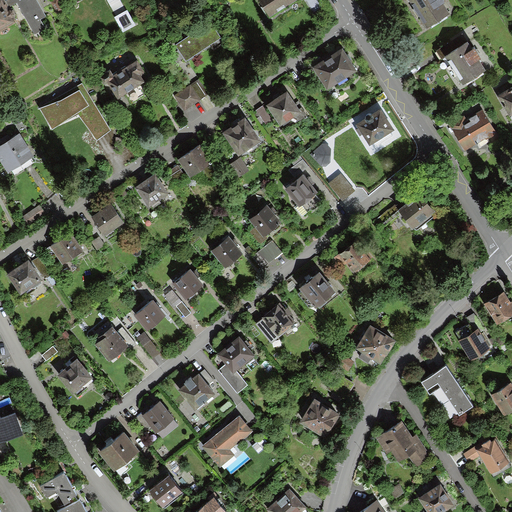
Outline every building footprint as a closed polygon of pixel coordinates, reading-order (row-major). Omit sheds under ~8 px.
[(47,30),(32,0),(14,0),(32,37),(47,30)] [(296,2),(295,0),(258,0),(269,19),(296,2)] [(436,0),(405,0),(405,1),(423,30),(446,16),(436,0)] [(0,7),(0,32),(10,28),(0,7)] [(127,10),(115,17),(124,33),(136,26),(127,10)] [(206,24),(172,45),(184,65),(218,44),(206,24)] [(461,38),(435,55),(440,63),(443,61),(459,87),(482,73),(461,38)] [(356,72),(342,51),(314,68),(328,89),(356,72)] [(150,89),(135,63),(101,84),(117,109),(150,89)] [(94,144),(108,135),(76,82),(37,106),(54,134),(78,119),(94,144)] [(199,105),(188,88),(174,96),(185,114),(199,105)] [(300,115),(286,93),(264,108),(278,130),(300,115)] [(511,94),(498,102),(509,122),(511,119),(511,94)] [(394,132),(378,109),(356,124),(371,147),(394,132)] [(480,113),(450,131),(463,151),(492,133),(480,113)] [(259,144),(243,119),(220,134),(236,159),(259,144)] [(20,132),(0,143),(0,157),(9,174),(36,160),(20,132)] [(327,141),(313,152),(324,166),(338,155),(327,141)] [(208,169),(196,150),(179,160),(191,179),(208,169)] [(165,193),(154,176),(134,189),(146,206),(165,193)] [(319,197),(302,176),(287,188),(305,209),(319,197)] [(340,178),(326,189),(338,205),(352,193),(340,178)] [(431,186),(397,214),(414,235),(448,207),(431,186)] [(37,206),(21,217),(25,225),(42,215),(37,206)] [(120,225),(109,208),(89,222),(101,239),(120,225)] [(279,228),(266,208),(248,221),(261,240),(279,228)] [(81,252),(70,233),(48,245),(59,264),(81,252)] [(240,256),(227,240),(212,251),(224,268),(240,256)] [(276,240),(261,250),(270,263),(285,253),(276,240)] [(355,243),(335,260),(350,277),(370,260),(355,243)] [(38,280),(26,262),(7,275),(19,293),(38,280)] [(201,289),(189,274),(171,288),(183,303),(201,289)] [(332,293),(317,274),(299,288),(314,307),(332,293)] [(511,312),(501,295),(484,306),(496,325),(511,315),(511,312)] [(162,318),(150,302),(134,314),(147,330),(162,318)] [(291,325),(278,307),(255,324),(268,342),(291,325)] [(395,342),(371,328),(357,350),(381,365),(395,342)] [(124,348),(110,330),(93,344),(107,362),(124,348)] [(148,332),(140,339),(157,357),(164,349),(148,332)] [(476,334),(460,346),(473,362),(488,351),(476,334)] [(253,357),(238,338),(220,353),(235,372),(253,357)] [(45,354),(49,359),(59,351),(56,346),(45,354)] [(235,372),(220,353),(209,361),(237,396),(247,387),(235,372)] [(89,379),(74,361),(55,377),(70,394),(89,379)] [(445,368),(420,384),(426,394),(436,387),(456,417),(471,408),(445,368)] [(211,395),(196,375),(179,388),(193,407),(211,395)] [(511,392),(508,386),(491,397),(504,418),(511,412),(511,392)] [(172,423),(158,403),(136,419),(145,431),(150,427),(156,435),(172,423)] [(336,415),(315,403),(302,425),(323,437),(336,415)] [(0,443),(20,437),(13,415),(0,419),(0,443)] [(250,434),(236,418),(199,448),(219,472),(234,459),(228,452),(250,434)] [(400,426),(377,441),(387,457),(392,454),(399,466),(411,458),(417,467),(430,459),(417,439),(411,442),(400,426)] [(137,454),(123,434),(102,448),(116,468),(137,454)] [(490,440),(463,456),(468,465),(481,457),(492,476),(506,468),(490,440)] [(76,501),(61,474),(38,487),(45,500),(55,494),(63,509),(76,501)] [(182,493),(167,474),(148,489),(163,508),(182,493)] [(439,488),(418,501),(424,511),(443,511),(451,507),(439,488)] [(302,511),(287,494),(267,510),(269,511),(302,511)] [(226,511),(213,495),(192,511),(226,511)] [(63,509),(59,511),(82,511),(76,501),(63,509)] [(381,511),(374,501),(358,511),(381,511)]
